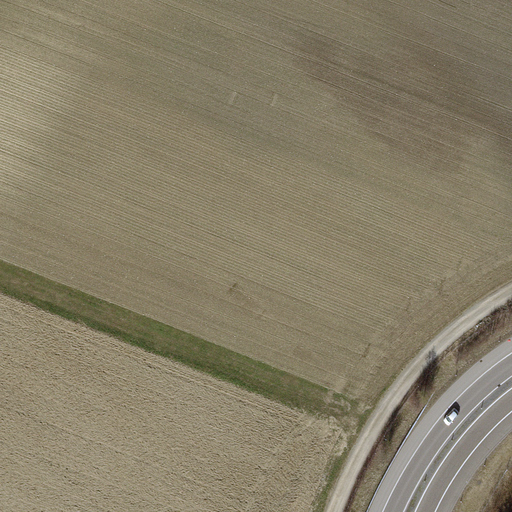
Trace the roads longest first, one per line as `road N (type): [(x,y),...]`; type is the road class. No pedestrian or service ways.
road 1 (track): [(511,294),(440,349),(363,457),(342,511)]
road 2 (motorway): [(511,361),(439,429),(390,511)]
road 3 (motorway): [(431,511),(455,468),(511,407)]
